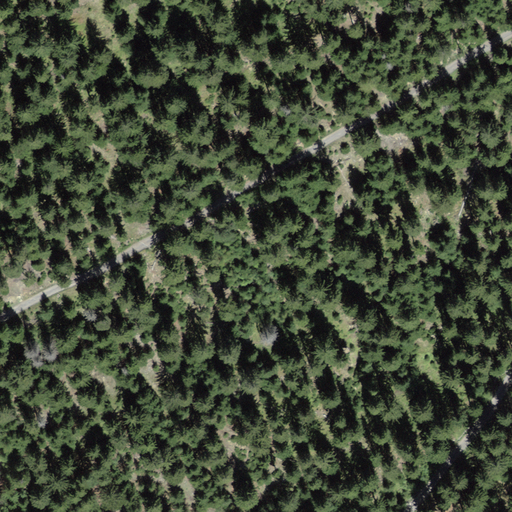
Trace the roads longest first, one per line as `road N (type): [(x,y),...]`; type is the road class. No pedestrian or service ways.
road 1 (track): [(511,32),(186,223),(0,318)]
road 2 (track): [(406,511),(511,384)]
